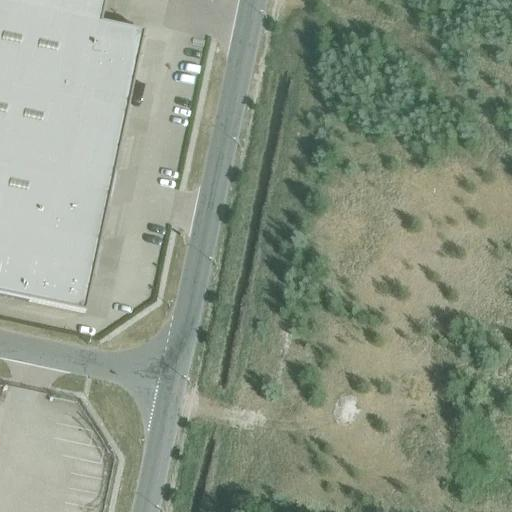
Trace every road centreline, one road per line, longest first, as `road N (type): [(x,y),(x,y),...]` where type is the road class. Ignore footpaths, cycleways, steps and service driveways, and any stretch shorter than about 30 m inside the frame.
road 1 (unclassified): [(254,0),(172,386)]
road 2 (unclassified): [(172,386),(0,348)]
road 3 (unclassified): [(172,386),(146,511)]
